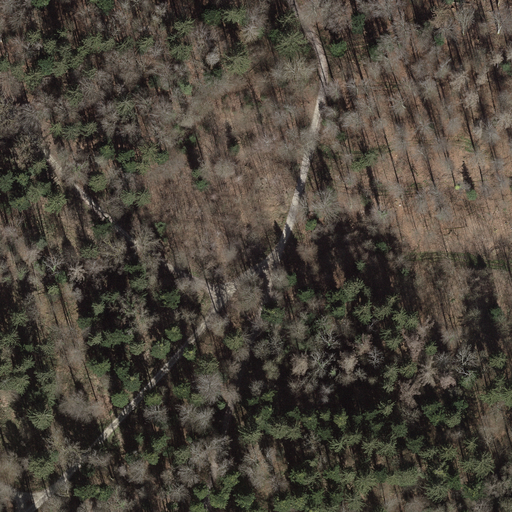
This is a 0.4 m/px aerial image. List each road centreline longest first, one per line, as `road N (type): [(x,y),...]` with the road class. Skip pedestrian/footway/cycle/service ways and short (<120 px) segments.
road 1 (track): [(224,294),(162,263),(89,206),(0,100)]
road 2 (track): [(224,294),(200,333),(29,511)]
road 3 (track): [(291,0),(324,67),(317,121),(274,266)]
road 4 (track): [(274,266),(203,511)]
